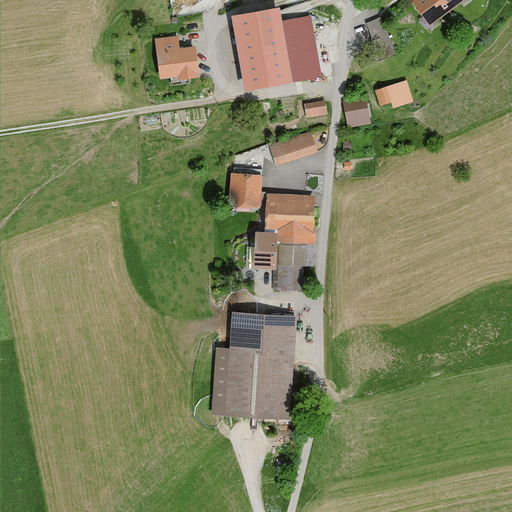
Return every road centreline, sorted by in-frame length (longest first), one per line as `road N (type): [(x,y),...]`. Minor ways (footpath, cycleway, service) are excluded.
road 1 (residential): [(338,88),(318,268),(318,396),(291,511)]
road 2 (residential): [(0,132),(338,88)]
